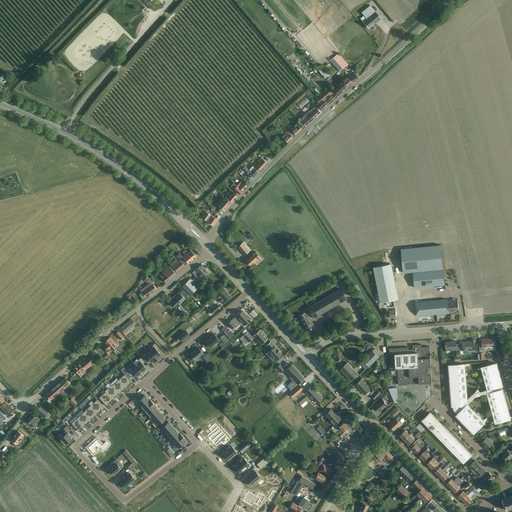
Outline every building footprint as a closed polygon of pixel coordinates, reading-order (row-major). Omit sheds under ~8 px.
[(360,18),(363,21),(362,22),(368,29),(381,18),(375,11),(375,12),(370,5),(362,12),(364,15),(360,18)] [(339,69),(347,61),(337,51),(329,59),(339,69)] [(319,66),(317,68),(321,73),(320,73),(325,79),(330,75),(326,70),(324,72),(319,66)] [(350,73),(347,75),(353,82),(359,77),(358,77),(359,76),(356,73),(355,73),(354,73),(353,74),(351,72),(350,73)] [(311,78),(306,82),(312,89),(316,85),(311,78)] [(346,78),(342,81),(347,88),(352,83),(349,80),(348,80),(346,78)] [(338,96),(347,88),(342,81),(333,89),(338,96)] [(326,96),(325,97),(326,97),(322,101),(327,106),(338,96),(331,89),(325,95),(326,96)] [(302,91),(294,98),(296,100),(305,93),(302,91)] [(296,101),(299,106),(309,99),(306,95),(296,101)] [(327,106),(322,101),(319,99),(318,100),(320,103),(319,104),(318,103),(316,105),(322,111),(327,106)] [(306,114),(300,119),(306,125),(315,117),(309,111),(307,109),(305,107),(302,110),(306,114)] [(315,117),(320,112),(316,108),(315,109),(314,107),(309,111),(315,117)] [(290,126),(288,127),(296,135),(302,129),(301,128),(304,126),(299,121),(297,123),(298,124),(292,129),(290,126)] [(285,132),(286,133),(282,137),(287,143),(293,139),(286,131),(285,132)] [(260,164),(256,168),(259,172),(267,164),(261,158),(258,161),(260,164)] [(246,173),(246,174),(247,175),(248,175),(252,179),(258,173),(254,169),(251,171),(250,170),(249,170),(245,166),(242,169),(246,173)] [(243,183),(241,181),(237,186),(242,191),(247,185),(244,182),(243,183)] [(237,186),(233,182),(230,186),(239,195),(242,191),(237,186)] [(224,210),(237,197),(232,193),(227,199),(225,197),(218,205),(224,210)] [(213,225),(218,219),(220,217),(216,214),(215,215),(213,217),(207,212),(202,218),(213,225)] [(242,243),(238,247),(244,255),(249,251),(242,243)] [(413,272),(413,273),(443,270),(441,245),(401,249),(403,273),(413,272)] [(193,259),(185,250),(183,252),(185,254),(182,256),(179,253),(176,256),(177,257),(184,265),(187,262),(188,263),(193,259)] [(187,252),(193,259),(196,257),(190,250),(187,252)] [(255,252),(246,260),(248,263),(247,264),(248,265),(249,265),(250,265),(254,262),(256,264),(262,259),(255,252)] [(185,266),(184,265),(177,257),(169,264),(172,267),(171,268),(169,266),(162,272),(162,273),(160,275),(166,282),(185,266)] [(392,263),(374,267),(380,302),(398,298),(392,263)] [(208,272),(201,264),(192,272),(195,277),(196,276),(197,277),(197,276),(200,279),(208,272)] [(445,285),(443,270),(413,273),(415,287),(445,285)] [(190,278),(182,286),(190,295),(199,286),(190,278)] [(152,286),(150,284),(140,291),(145,297),(156,289),(153,285),(152,286)] [(183,289),(170,302),(175,308),(188,295),(183,289)] [(223,289),(215,296),(221,303),(229,296),(223,289)] [(307,308),(308,308),(303,311),(304,313),(299,316),(307,331),(315,326),(311,320),(308,321),(307,318),(312,315),(313,318),(346,299),(340,289),(307,308)] [(360,291),(355,294),(359,301),(364,298),(360,291)] [(447,299),(415,303),(416,316),(448,313),(448,311),(458,310),(457,299),(447,300),(447,299)] [(212,314),(219,307),(217,304),(210,311),(212,314)] [(181,305),(178,307),(186,315),(188,313),(181,305)] [(396,306),(393,306),(387,307),(387,311),(390,310),(390,317),(396,316),(396,306)] [(247,316),(242,310),(240,313),(239,312),(235,315),(236,316),(231,320),(227,324),(231,328),(235,324),(234,323),(240,318),(245,323),(249,320),(249,321),(250,320),(250,319),(251,318),(248,315),(247,316)] [(135,328),(133,326),(135,324),(131,319),(119,329),(125,336),(135,328)] [(229,329),(224,333),(230,340),(235,336),(229,329)] [(253,336),(260,344),(267,338),(260,330),(253,336)] [(189,334),(186,331),(179,337),(181,340),(189,334)] [(248,332),(240,338),(245,344),(253,338),(248,332)] [(214,334),(205,341),(210,348),(219,340),(214,334)] [(224,334),(220,337),(225,343),(229,340),(224,334)] [(117,345),(110,337),(109,338),(104,342),(106,344),(103,347),(109,353),(117,345)] [(482,347),(490,347),(490,349),(491,349),(493,349),(494,348),(494,346),(493,339),(486,339),(481,339),(482,347)] [(463,350),(463,353),(464,354),(469,353),(470,353),(470,350),(476,350),(475,340),(471,340),(471,341),(462,342),(463,350)] [(452,342),(445,343),(446,350),(456,350),(456,341),(452,341),(452,342)] [(266,345),(270,350),(265,354),(270,359),(272,357),(275,360),(281,354),(270,342),(266,345)] [(153,347),(149,351),(157,359),(160,356),(160,355),(161,354),(157,350),(159,348),(154,343),(152,345),(153,347)] [(398,384),(409,384),(409,383),(411,383),(411,384),(422,383),(431,382),(429,346),(422,347),(421,344),(413,345),(413,349),(409,349),(409,347),(389,348),(390,370),(397,370),(398,384)] [(198,347),(190,354),(195,360),(203,353),(198,347)] [(372,350),(362,360),(368,366),(378,356),(375,354),(376,353),(377,352),(374,349),(372,350)] [(144,353),(141,355),(146,360),(148,358),(152,362),(153,361),(154,362),(157,359),(149,351),(145,355),(144,353)] [(90,355),(74,369),(81,376),(87,371),(86,369),(95,361),(90,355)] [(139,361),(135,365),(142,373),(146,369),(142,364),(144,362),(141,359),(140,357),(138,360),(139,361)] [(358,374),(354,369),(347,362),(340,369),(351,381),(358,374)] [(280,363),(275,367),(280,373),(284,369),(280,363)] [(503,385),(496,363),(484,366),(490,389),(503,385)] [(464,364),(449,365),(452,406),(461,405),(467,400),(464,364)] [(129,367),(127,370),(128,371),(131,374),(133,372),(137,377),(142,373),(135,365),(131,369),(129,367)] [(291,365),(284,371),(290,377),(290,378),(290,379),(291,380),(292,380),(293,381),(288,386),(291,389),(298,383),(303,378),(291,365)] [(252,369),(256,374),(260,371),(256,366),(252,369)] [(127,371),(118,380),(125,388),(126,388),(125,388),(128,385),(128,386),(132,382),(129,378),(131,376),(127,371)] [(65,377),(55,386),(60,392),(63,395),(65,393),(62,390),(70,383),(65,377)] [(355,385),(365,394),(370,389),(361,379),(355,385)] [(112,386),(119,394),(122,391),(125,388),(118,380),(112,386)] [(300,384),(290,393),(293,397),(303,388),(300,384)] [(111,385),(104,391),(105,392),(113,400),(113,399),(115,397),(119,394),(112,386),(111,385)] [(54,397),(60,392),(55,386),(46,394),(51,400),(53,398),(55,400),(56,399),(54,397)] [(310,386),(304,392),(309,397),(311,395),(313,398),(318,403),(322,399),(310,386)] [(397,388),(388,388),(395,402),(397,402),(397,388)] [(510,419),(502,389),(490,392),(498,422),(510,419)] [(372,396),(375,399),(380,393),(377,391),(375,393),(373,391),(370,394),(372,396)] [(105,392),(99,398),(106,406),(109,403),(113,400),(105,392)] [(0,404),(1,406),(0,406),(8,415),(13,411),(5,402),(4,400),(0,395),(0,404)] [(145,395),(137,402),(141,406),(148,399),(145,395)] [(306,396),(298,403),(300,405),(308,398),(306,396)] [(148,399),(141,406),(144,410),(152,402),(150,399),(149,400),(148,399)] [(383,399),(374,406),(379,412),(387,405),(383,399)] [(91,401),(88,403),(90,406),(97,414),(98,414),(101,410),(104,407),(97,400),(93,403),(91,401)] [(152,402),(144,410),(148,414),(156,407),(155,406),(152,402)] [(467,404),(464,408),(456,415),(473,433),(485,422),(467,404)] [(44,417),(48,413),(40,406),(36,410),(44,417)] [(90,406),(84,411),(91,419),(95,416),(97,414),(90,406)] [(156,407),(148,414),(151,417),(159,411),(156,407)] [(393,429),(394,430),(401,423),(398,421),(404,415),(397,408),(391,413),(394,416),(397,414),(398,416),(393,421),(390,418),(386,421),(389,424),(389,425),(393,429)] [(340,420),(330,409),(324,414),(334,425),(340,420)] [(81,410),(76,414),(78,417),(77,417),(85,425),(89,422),(91,419),(84,411),(83,412),(81,410)] [(151,417),(154,421),(162,414),(159,411),(151,417)] [(32,414),(26,420),(33,426),(35,428),(38,424),(36,422),(39,419),(37,416),(36,417),(32,414)] [(154,421),(152,423),(156,427),(158,425),(165,418),(162,414),(154,421)] [(438,421),(433,415),(431,416),(429,414),(423,419),(464,461),(470,456),(467,453),(469,452),(463,446),(462,448),(460,446),(461,444),(456,439),(454,440),(452,438),(453,436),(448,431),(447,432),(445,430),(446,429),(440,423),(438,421)] [(75,415),(69,421),(71,423),(79,431),(82,428),(85,425),(77,417),(75,415)] [(317,416),(310,422),(313,425),(319,419),(317,416)] [(62,420),(55,427),(58,429),(61,426),(64,422),(62,420)] [(164,432),(172,425),(168,421),(166,423),(164,421),(157,427),(159,430),(161,428),(164,432)] [(415,424),(420,431),(424,427),(418,421),(415,424)] [(339,423),(337,425),(343,431),(347,427),(343,423),(341,425),(339,423)] [(212,432),(207,436),(209,438),(208,438),(210,441),(211,440),(212,441),(222,432),(215,424),(209,429),(212,432)] [(167,436),(175,429),(172,425),(164,432),(167,436)] [(67,443),(70,440),(70,439),(72,437),(68,433),(70,430),(66,426),(63,428),(65,431),(63,433),(64,434),(60,439),(64,444),(66,442),(67,443)] [(171,439),(178,433),(175,429),(167,436),(171,439)] [(353,443),(359,433),(354,429),(347,439),(353,443)] [(404,440),(410,435),(405,430),(399,435),(404,440)] [(18,431),(11,440),(17,444),(23,435),(18,431)] [(222,432),(212,441),(212,442),(214,445),(215,445),(216,446),(221,442),(224,445),(229,440),(222,432)] [(174,443),(182,436),(180,433),(179,434),(178,433),(171,439),(174,443)] [(409,445),(414,439),(410,435),(404,440),(409,445)] [(185,439),(182,436),(174,443),(178,448),(186,441),(185,440),(185,439)] [(492,443),(487,437),(481,443),(487,449),(492,443)] [(96,439),(88,447),(93,453),(96,450),(96,451),(99,448),(100,447),(103,450),(109,444),(106,441),(102,445),(96,439)] [(339,444),(347,451),(351,446),(342,439),(339,444)] [(423,446),(421,444),(418,441),(411,447),(417,453),(423,446)] [(228,449),(223,454),(228,460),(232,456),(232,457),(233,456),(234,455),(237,452),(231,446),(230,447),(230,446),(227,448),(228,449)] [(393,456),(383,447),(375,454),(381,460),(383,458),(388,462),(393,456)] [(105,455),(100,460),(104,465),(113,457),(109,452),(111,451),(108,448),(103,453),(105,455)] [(151,450),(148,453),(152,458),(155,456),(159,461),(166,456),(158,448),(153,452),(151,450)] [(425,450),(419,456),(424,460),(429,455),(427,453),(430,450),(428,448),(425,451),(425,450)] [(333,458),(337,460),(335,463),(338,466),(340,462),(343,459),(342,458),(343,456),(334,451),(333,454),(335,455),(333,458)] [(511,455),(507,451),(501,457),(506,462),(511,456),(511,455)] [(141,462),(148,471),(154,466),(149,460),(152,458),(148,453),(145,455),(147,457),(141,462)] [(432,458),(427,463),(432,469),(437,463),(435,461),(438,458),(435,456),(433,458),(432,458)] [(239,462),(234,466),(240,473),(249,464),(243,458),(243,459),(242,457),(238,461),(239,462)] [(113,466),(109,470),(113,475),(124,466),(117,458),(111,463),(113,466)] [(264,458),(256,464),(261,469),(268,462),(264,458)] [(472,472),(479,465),(475,460),(472,463),(470,461),(463,467),(467,472),(470,469),(472,472)] [(134,461),(128,466),(131,470),(137,464),(134,461)] [(322,464),(319,470),(327,474),(330,468),(325,466),(326,465),(323,463),(323,464),(322,464)] [(434,472),(439,476),(448,467),(451,464),(449,463),(444,468),(443,468),(442,470),(439,467),(434,472)] [(484,470),(479,465),(472,472),(475,474),(472,477),(477,482),(482,477),(479,475),(484,470)] [(414,477),(402,466),(397,472),(405,480),(402,483),(405,486),(408,484),(407,483),(414,477)] [(450,469),(448,467),(439,476),(443,481),(448,476),(446,474),(448,472),(447,472),(450,469)] [(392,473),(389,469),(384,475),(388,479),(390,476),(390,475),(392,473)] [(254,471),(245,479),(251,485),(256,481),(258,483),(262,479),(254,471)] [(122,479),(119,481),(125,488),(128,485),(129,486),(132,483),(132,482),(135,479),(129,473),(126,476),(125,475),(121,478),(122,479)] [(312,474),(310,476),(322,483),(325,477),(317,473),(316,476),(312,474)] [(494,478),(491,475),(489,473),(480,482),(485,487),(494,478)] [(298,479),(294,485),(300,489),(303,483),(307,485),(307,484),(313,488),(316,484),(302,476),(299,480),(298,479)] [(451,479),(446,484),(450,488),(455,484),(453,481),(451,479)] [(416,480),(410,486),(413,488),(411,490),(413,491),(414,490),(418,493),(423,487),(416,480)] [(455,484),(450,488),(455,493),(460,488),(458,486),(455,484)] [(294,485),(291,492),(300,497),(297,502),(299,503),(305,507),(309,500),(304,497),(305,495),(299,491),(300,489),(294,485)] [(400,485),(396,490),(404,498),(407,494),(409,493),(400,485)] [(428,492),(423,487),(418,493),(422,498),(428,492)] [(478,492),(474,488),(472,490),(469,493),(467,496),(462,500),(467,504),(471,500),(469,498),(474,493),(475,495),(478,492)] [(273,490),(268,499),(273,502),(278,493),(273,490)] [(246,494),(242,501),(252,506),(254,503),(259,506),(259,507),(265,496),(258,492),(256,496),(248,491),(247,494),(246,494)] [(462,491),(458,495),(462,500),(467,496),(469,493),(467,492),(467,491),(464,493),(462,491)] [(432,495),(428,492),(422,498),(426,501),(432,495)] [(511,495),(502,500),(507,511),(511,508),(511,495)] [(446,511),(432,500),(426,506),(427,506),(421,511),(446,511)] [(301,511),(302,511),(300,510),(302,508),(292,502),(289,507),(295,511),(294,511),(301,511)] [(271,511),(274,511),(278,506),(273,503),(269,511),(271,511)] [(362,503),(357,511),(369,511),(370,511),(367,511),(366,510),(368,506),(362,503)]
